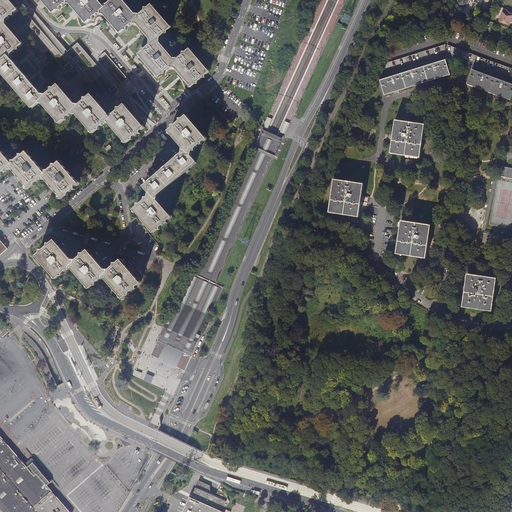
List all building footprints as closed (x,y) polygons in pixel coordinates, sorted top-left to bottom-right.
[(0,0),(0,24),(1,25),(4,22),(7,22),(7,20),(12,15),(14,16),(15,13),(18,10),(9,0),(0,0)] [(69,1),(69,0),(42,0),(44,2),(54,13),(58,10),(61,10),(61,8),(65,4),(68,4),(69,1)] [(69,0),(69,1),(78,12),(88,23),(91,20),(93,21),(94,18),(99,14),(101,14),(102,12),(105,8),(98,0),(69,0)] [(105,8),(102,12),(112,23),(113,24),(121,33),(124,30),(127,31),(127,27),(132,23),(135,24),(135,21),(138,18),(122,0),(112,0),(113,1),(107,6),(105,5),(105,8)] [(138,18),(135,21),(141,28),(144,31),(146,34),(154,43),(157,40),(160,40),(160,37),(165,34),(168,34),(168,31),(171,28),(152,6),(148,9),(146,9),(146,11),(141,15),(138,15),(138,18)] [(511,11),(506,10),(505,13),(503,12),(499,22),(510,26),(511,22),(511,20),(511,11)] [(15,34),(4,22),(1,25),(0,24),(0,52),(6,59),(0,64),(0,69),(34,108),(42,101),(61,123),(65,120),(67,121),(67,118),(73,113),(75,114),(75,111),(78,108),(67,95),(59,86),(56,89),(53,88),(53,91),(48,95),(45,95),(45,97),(37,88),(35,86),(31,81),(30,80),(17,66),(9,56),(12,57),(12,55),(18,50),(20,50),(20,48),(24,45),(15,34)] [(157,40),(154,43),(151,43),(150,46),(146,49),(143,49),(143,52),(140,55),(147,63),(150,66),(152,69),(159,77),(162,74),(165,75),(165,72),(170,68),(173,68),(173,65),(176,62),(157,40)] [(381,61),(382,68),(442,52),(443,44),(381,61)] [(511,69),(446,44),(444,52),(508,76),(511,69)] [(176,62),(173,65),(180,73),(182,76),(185,78),(190,85),(192,87),(196,84),(198,85),(199,82),(203,78),(206,78),(206,75),(209,72),(190,50),(187,53),(184,53),(184,55),(179,59),(176,59),(176,62)] [(105,52),(98,58),(101,61),(103,60),(105,63),(108,61),(111,64),(114,62),(105,52)] [(377,78),(381,92),(447,74),(443,59),(377,78)] [(73,67),(69,63),(64,67),(68,72),(73,67)] [(511,84),(471,69),(465,84),(509,100),(511,90),(511,84)] [(448,76),(447,74),(381,92),(381,94),(448,76)] [(508,102),(509,100),(465,84),(464,86),(508,102)] [(78,108),(75,111),(94,133),(98,130),(100,130),(100,128),(106,123),(108,124),(108,121),(111,118),(105,110),(92,96),(88,99),(86,99),(86,101),(81,105),(79,105),(78,108)] [(111,118),(108,121),(127,143),(131,140),(133,140),(134,137),(139,133),(141,133),(141,131),(145,128),(135,117),(132,114),(125,106),(122,109),(119,108),(119,111),(114,116),(112,116),(111,118)] [(187,151),(190,154),(193,151),(196,151),(196,149),(201,145),(204,145),(204,142),(207,139),(188,117),(185,120),(182,119),(182,123),(177,127),(174,126),(174,129),(171,132),(187,151)] [(271,122),(272,120),(270,119),(267,117),(266,120),(265,121),(265,122),(264,124),(263,126),(262,128),(265,129),(267,130),(268,128),(271,122)] [(389,137),(387,152),(417,157),(419,142),(418,142),(420,123),(393,119),(391,137),(389,137)] [(288,128),(288,127),(290,124),(287,123),(285,122),(284,125),(281,130),(280,133),(282,134),(285,135),(286,132),(287,131),(287,130),(288,128)] [(166,323),(165,325),(167,326),(169,327),(173,329),(191,337),(195,339),(197,340),(199,341),(200,338),(223,288),(219,287),(217,285),(283,140),(276,137),(268,133),(262,130),(196,276),(192,274),(190,273),(168,320),(166,323)] [(110,146),(106,149),(113,156),(117,153),(110,146)] [(0,175),(2,176),(3,173),(8,169),(9,169),(10,167),(14,164),(0,148),(0,175)] [(190,154),(187,151),(146,187),(153,196),(156,199),(197,163),(190,154)] [(47,174),(27,152),(24,155),(21,154),(21,157),(16,161),(14,161),(14,164),(10,167),(16,174),(19,177),(22,181),(29,189),(33,186),(35,186),(35,183),(41,179),(43,180),(43,176),(52,187),(54,189),(56,191),(62,199),(66,196),(69,196),(69,194),(73,190),(76,190),(76,188),(80,185),(61,162),(57,165),(55,165),(55,167),(49,171),(47,171),(47,174)] [(511,177),(511,169),(506,169),(506,168),(500,167),(499,177),(505,177),(505,176),(511,177)] [(327,198),(325,213),(355,218),(357,202),(355,202),(358,184),(331,180),(329,198),(327,198)] [(156,199),(153,196),(149,198),(147,198),(146,201),(142,205),(140,204),(139,208),(136,210),(155,233),(158,230),(161,230),(161,227),(166,223),(169,223),(169,221),(172,218),(156,199)] [(423,259),(425,245),(423,245),(426,226),(399,222),(396,241),(395,240),(393,255),(423,259)] [(0,255),(8,248),(0,238),(0,255)] [(71,266),(74,263),(68,255),(63,249),(55,241),(52,244),(49,244),(49,247),(44,251),(42,251),(42,254),(38,256),(57,278),(61,275),(63,276),(63,273),(68,269),(71,269),(71,266)] [(104,276),(108,273),(101,265),(96,259),(89,251),(85,254),(82,254),(82,257),(77,261),(75,261),(74,263),(71,266),(90,288),(94,285),(96,286),(97,283),(102,279),(104,279),(104,276)] [(108,273),(104,276),(124,298),(127,295),(130,296),(130,293),(135,289),(137,289),(137,287),(141,284),(134,275),(129,270),(122,261),(118,264),(116,264),(116,267),(111,271),(108,270),(108,273)] [(491,312),(492,300),(490,300),(493,280),(466,277),(464,297),(462,297),(461,309),(491,312)] [(167,326),(165,325),(164,328),(159,338),(157,342),(157,344),(156,345),(151,357),(161,361),(165,363),(168,364),(171,366),(174,367),(182,371),(185,372),(191,358),(199,341),(197,340),(195,339),(191,337),(173,329),(169,327),(167,326)] [(147,373),(144,379),(152,383),(154,376),(147,373)] [(17,456),(8,445),(0,435),(0,511),(70,511),(38,474),(41,471),(34,463),(28,468),(17,456)] [(10,443),(8,445),(17,456),(19,454),(10,443)] [(191,497),(183,511),(225,511),(229,503),(224,492),(219,490),(216,497),(210,494),(210,486),(199,481),(191,498),(191,497)]
